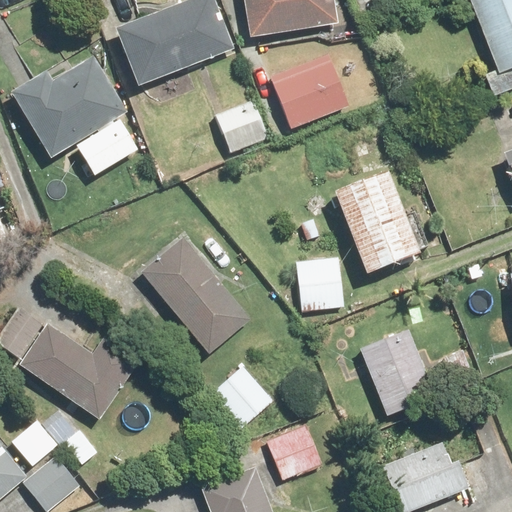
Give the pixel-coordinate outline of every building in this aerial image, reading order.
[(200,0),(123,31),(146,90),(240,53),(219,0),(200,0)] [(251,0),(259,43),(346,27),(340,0),(251,0)] [(511,0),(477,0),(506,75),(511,72),(511,0)] [(332,55),(276,79),(299,132),(355,108),(332,55)] [(56,74),(19,97),(59,160),(135,113),(102,61),(63,86),(56,74)] [(220,116),(233,156),(272,142),(259,102),(220,116)] [(127,125),(85,148),(102,179),(144,155),(127,125)] [(342,199),(374,279),(430,257),(397,177),(342,199)] [(147,278),(213,361),(259,325),(193,242),(147,278)] [(299,266),(303,308),(345,304),(341,262),(299,266)] [(45,320),(22,306),(0,341),(0,344),(22,358),(45,320)] [(50,326),(23,369),(111,423),(150,361),(114,339),(102,359),(50,326)] [(368,349),(398,416),(442,397),(411,330),(368,349)] [(440,365),(455,401),(484,388),(468,353),(440,365)] [(215,399),(252,432),(279,401),(241,369),(215,399)] [(63,447),(41,423),(17,445),(39,469),(63,447)] [(269,443),(286,484),(323,468),(306,427),(269,443)] [(87,433),(69,447),(86,467),(103,454),(87,433)] [(0,437),(0,509),(28,485),(36,479),(0,437)] [(390,470),(406,511),(418,511),(468,493),(450,447),(390,470)] [(59,458),(28,485),(52,511),(54,511),(84,486),(59,458)] [(275,511),(260,473),(207,493),(213,511),(275,511)]
